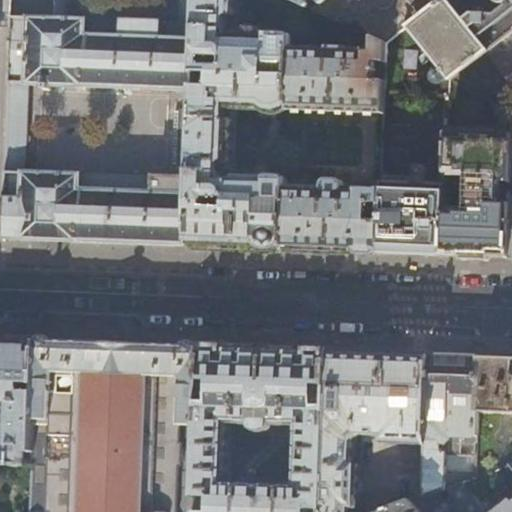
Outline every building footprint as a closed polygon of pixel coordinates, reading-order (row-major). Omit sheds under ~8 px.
[(13,0),(4,240),(96,243),(189,247),(198,0),(188,0),(188,24),(31,19),(31,0),(13,0)] [(226,29),(227,18),(233,18),(235,16),(235,0),(198,0),(189,247),(238,248),(284,250),(286,186),(287,175),(237,173),(236,173),(235,174),(234,176),(233,177),(228,177),(222,170),(222,163),(228,163),(229,162),(229,160),(231,121),(230,119),(229,118),(227,117),(225,117),(226,107),(262,108),(271,111),(275,112),(277,112),(282,110),(285,108),(289,109),(292,48),(292,37),(289,35),(238,34),(236,35),(236,39),(229,39),(226,29)] [(290,0),(309,9),(309,0),(318,0),(323,5),(330,0),(290,0)] [(330,0),(323,5),(316,11),(338,22),(351,12),(369,36),(374,38),(387,44),(407,28),(441,0),(330,0)] [(462,20),(446,0),(441,0),(407,28),(451,80),(487,51),(462,20)] [(511,0),(491,0),(494,3),(495,4),(496,5),(498,5),(499,5),(501,5),(503,3),(504,5),(494,14),(470,13),(462,20),(487,51),(511,30),(511,0)] [(384,113),(387,44),(374,38),(374,51),(292,48),(289,109),(384,113)] [(474,209),(446,208),(444,256),(461,257),(491,258),(509,258),(511,194),(511,180),(511,130),(505,131),(505,135),(449,133),(447,176),(475,177),(474,209)] [(291,186),(286,186),(284,250),(331,252),(380,254),(382,190),(345,188),(345,183),(344,182),(344,181),(343,181),(342,181),(331,180),(330,180),(329,181),(328,181),(327,182),(326,183),(326,184),(326,187),(305,187),(306,182),(292,181),(291,186)] [(382,185),(382,190),(380,254),(410,255),(444,256),(446,208),(447,188),(382,185)] [(0,339),(0,411),(2,411),(0,444),(0,464),(23,466),(23,451),(33,452),(37,341),(0,339)] [(82,342),(37,341),(33,452),(33,466),(31,511),(194,511),(201,347),(158,345),(82,342)] [(324,511),(329,352),(269,349),(201,347),(194,511),(324,511)] [(383,354),(329,352),(324,511),(351,511),(351,507),(358,508),(360,464),(353,463),(353,443),(361,435),(382,436),(382,443),(426,444),(430,355),(383,354)] [(454,356),(430,355),(426,444),(424,496),(444,488),(446,454),(476,454),(477,430),(480,357),(454,356)] [(511,358),(502,358),(480,357),(477,430),(511,432),(511,358)] [(475,477),(461,482),(486,511),(511,511),(511,500),(498,511),(496,511),(495,510),(497,504),(475,477)] [(486,511),(461,482),(444,488),(424,496),(411,500),(420,511),(486,511)] [(420,511),(411,500),(379,511),(420,511)]
